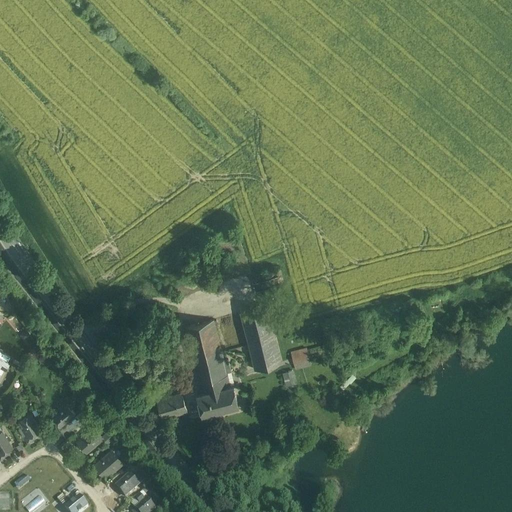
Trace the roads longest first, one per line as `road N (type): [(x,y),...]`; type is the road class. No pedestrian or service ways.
road 1 (tertiary): [(0,223),(214,511)]
road 2 (residential): [(106,511),(57,452),(0,477)]
